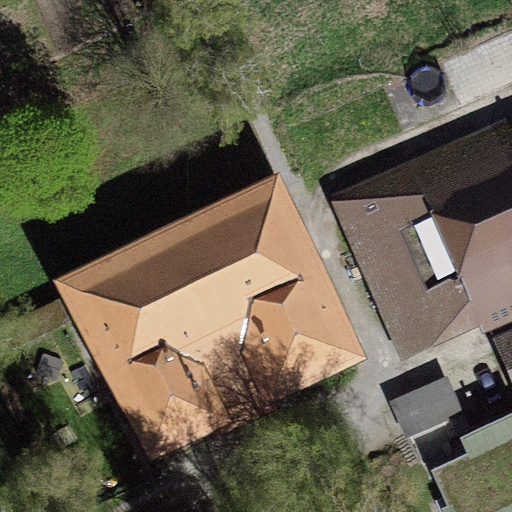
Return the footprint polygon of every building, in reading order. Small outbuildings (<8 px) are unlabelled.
[(511,295),(511,164),(435,198),(423,170),(352,201),(346,212),(403,343),(511,295)] [(350,366),(274,203),(70,300),(80,318),(155,460),(243,417),(350,366)] [(70,300),(0,332),(0,355),(80,318),(70,300)] [(511,511),(511,345),(499,351),(511,382),(511,438),(432,476),(448,511),(511,511)] [(445,383),(393,406),(407,437),(459,415),(445,383)]
